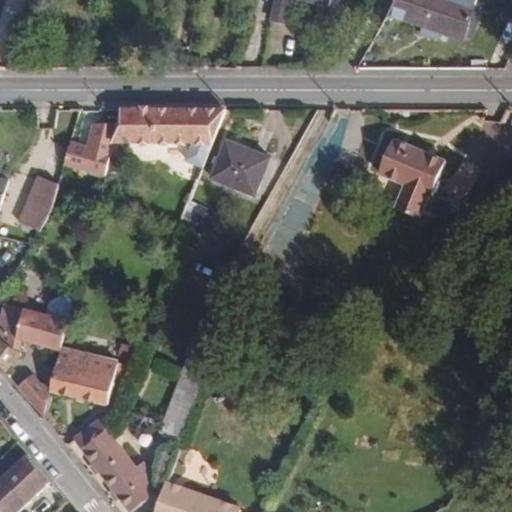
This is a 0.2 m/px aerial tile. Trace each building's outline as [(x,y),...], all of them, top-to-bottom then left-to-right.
[(291,0),(300,0),(330,6),(331,0),(276,0),(272,21),(287,24),(291,0)] [(397,0),(389,15),(430,28),(431,26),(465,37),(476,7),(457,0),(455,0),(397,0)] [(227,110),(123,110),(114,143),(195,143),(188,161),(205,167),(227,110)] [(447,162),(394,140),(380,174),(407,185),(397,209),(420,219),(430,195),(433,196),(447,162)] [(227,142),(213,179),(256,196),(271,158),(227,142)] [(112,153),(71,143),(65,164),(107,174),(112,153)] [(10,173),(0,170),(0,194),(3,195),(10,173)] [(60,185),(39,178),(20,224),(40,232),(52,211),(60,185)] [(24,340),(32,342),(63,351),(75,301),(63,298),(51,303),(48,316),(7,305),(0,329),(0,362),(8,371),(21,353),(19,351),(24,340)] [(204,318),(162,433),(183,441),(225,325),(204,318)] [(52,391),(109,404),(116,381),(121,364),(63,351),(52,391)] [(131,366),(121,364),(116,381),(124,384),(131,366)] [(20,387),(45,418),(51,395),(35,375),(20,387)] [(155,475),(146,462),(138,468),(102,420),(76,439),(132,511),(133,511),(158,494),(148,481),(155,475)] [(21,511),(52,483),(29,456),(0,483),(0,511),(21,511)] [(242,511),(243,510),(168,484),(158,511),(242,511)]
